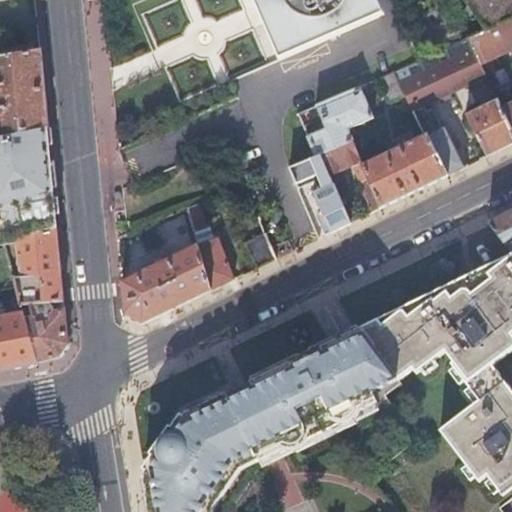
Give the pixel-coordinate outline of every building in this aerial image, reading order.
[(391,6),(387,0),(253,0),(259,12),(278,56),(391,6)] [(462,0),(484,31),(503,24),(486,0),(462,0)] [(511,0),(486,0),(503,24),(511,20),(510,19),(511,17),(511,0)] [(502,55),(511,50),(511,21),(511,20),(503,24),(484,31),(470,38),(466,39),(471,49),(479,66),(502,55)] [(399,82),(471,49),(466,39),(420,60),(394,72),(391,73),(396,83),(399,82)] [(411,110),(420,106),(484,76),(479,66),(471,49),(399,82),(396,83),(401,92),(401,91),(411,110)] [(0,58),(0,136),(4,136),(46,128),(38,51),(6,57),(0,58)] [(511,91),(511,77),(502,55),(479,66),(484,76),(487,82),(493,94),(495,99),(511,91)] [(396,83),(391,73),(379,78),(388,98),(401,92),(396,83)] [(474,103),(493,94),(487,82),(468,91),(469,92),(465,93),(470,103),(474,101),(474,103)] [(360,86),(318,105),(299,113),(304,126),(323,118),(327,128),(309,136),(317,156),(322,154),(351,141),(352,141),(347,128),(373,116),(360,86)] [(511,95),(511,96),(511,102),(505,106),(502,100),(497,102),(511,134),(511,95)] [(495,151),(511,143),(511,134),(497,102),(496,100),(464,116),(484,157),(495,151)] [(463,167),(465,166),(445,125),(433,131),(420,106),(411,110),(424,136),(425,135),(446,175),(463,167)] [(51,179),(46,128),(4,136),(9,184),(9,188),(51,179)] [(413,191),(446,175),(425,135),(424,136),(414,140),(410,132),(396,139),(399,147),(362,165),(380,207),(413,191)] [(373,211),(380,207),(362,165),(351,141),(322,154),(330,174),(352,164),(373,211)] [(333,231),(350,222),(334,185),(330,174),(322,154),(317,156),(290,168),(296,183),(317,174),(323,189),(314,193),(330,232),(333,231)] [(339,183),(334,185),(350,222),(359,218),(349,195),(345,197),(339,183)] [(187,207),(187,208),(194,232),(206,229),(198,202),(187,207)] [(511,210),(507,213),(490,222),(511,250),(511,210)] [(25,319),(37,363),(48,360),(59,357),(68,344),(56,231),(16,242),(18,264),(20,264),(21,275),(23,278),(16,278),(13,279),(16,289),(15,289),(16,292),(20,307),(30,306),(33,318),(25,319)] [(264,234),(263,233),(244,242),(255,268),(274,259),(264,234)] [(197,246),(210,290),(234,279),(219,237),(198,245),(197,246)] [(11,243),(3,245),(9,267),(10,267),(13,279),(16,278),(11,243)] [(197,246),(121,281),(124,314),(142,324),(170,310),(210,290),(197,246)] [(363,328),(398,378),(412,366),(415,371),(444,348),(453,359),(450,361),(480,397),(441,427),(481,478),(488,472),(504,491),(511,484),(511,388),(491,362),(511,346),(511,253),(498,264),(501,268),(477,287),(470,279),(462,286),(460,283),(363,328)] [(10,267),(9,267),(0,268),(0,294),(16,292),(15,289),(16,289),(13,279),(10,267)] [(0,319),(0,370),(37,363),(25,319),(23,315),(22,315),(0,319)] [(150,499),(152,511),(205,511),(205,508),(236,463),(254,454),(258,461),(290,445),(292,447),(355,417),(357,422),(391,405),(386,395),(402,383),(398,378),(363,328),(342,338),(282,367),(252,382),(255,389),(243,395),(230,401),(227,394),(187,413),(146,475),(150,499)]
